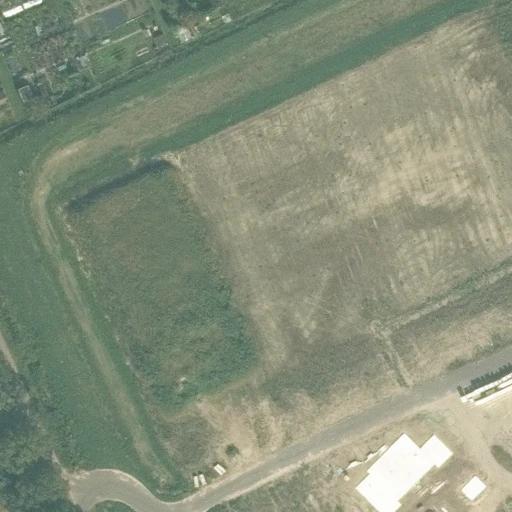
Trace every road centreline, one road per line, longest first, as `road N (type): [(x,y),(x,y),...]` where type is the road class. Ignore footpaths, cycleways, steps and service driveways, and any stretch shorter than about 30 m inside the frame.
road 1 (residential): [(290,462),(173,182)]
road 2 (residential): [(511,358),(290,462)]
road 3 (residential): [(66,508),(0,359)]
